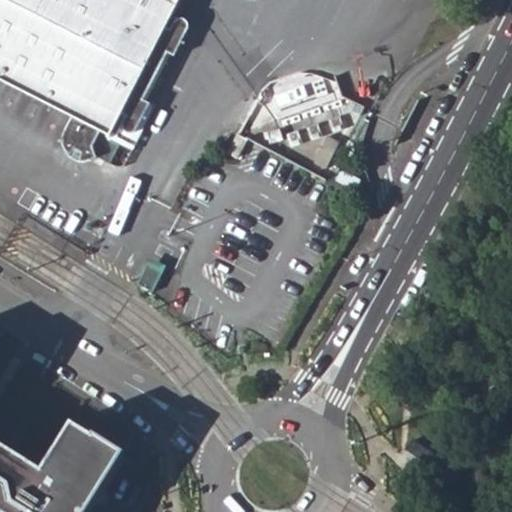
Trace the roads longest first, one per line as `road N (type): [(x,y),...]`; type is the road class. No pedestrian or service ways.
road 1 (tertiary): [(302,418),(511,40)]
road 2 (residential): [(221,442),(0,305)]
